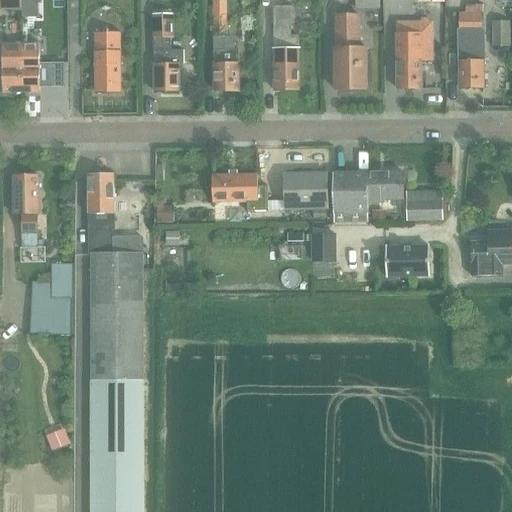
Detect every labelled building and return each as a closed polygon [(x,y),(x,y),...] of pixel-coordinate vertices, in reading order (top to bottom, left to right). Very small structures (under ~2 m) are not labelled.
[(0,0),(0,10),(21,11),(21,0),(0,0)] [(226,0),(213,0),(213,19),(214,92),(239,91),(239,50),(236,50),(236,37),(227,37),(227,19),(226,0)] [(379,0),(355,0),(356,10),(380,10),(379,0)] [(465,14),(459,14),(459,47),(458,47),(459,89),(484,88),(483,47),(483,34),(483,13),(483,12),(484,12),(484,4),(478,3),(476,6),(465,6),(465,14)] [(293,7),(273,7),(274,91),(300,91),(299,36),(291,36),(291,24),(294,24),(293,7)] [(179,65),(183,65),(183,51),(170,51),(170,38),(173,38),(172,15),(154,15),(155,92),(179,92),(179,65)] [(336,90),(368,90),(367,49),(360,49),(359,15),(335,16),(336,49),(335,49),(336,90)] [(433,21),(397,21),(398,89),(422,89),(422,61),(433,61),(433,21)] [(492,22),(492,48),(511,48),(510,22),(492,22)] [(96,93),(121,93),(120,33),(95,33),(96,93)] [(23,44),(3,44),(4,94),(23,94),(23,63),(20,63),(19,59),(23,58),(23,44)] [(23,58),(19,59),(20,63),(23,63),(23,94),(40,93),(40,88),(64,88),(63,64),(40,64),(40,44),(26,44),(23,44),(23,54),(23,58)] [(402,172),(334,173),(335,224),(367,223),(367,213),(367,203),(384,203),(384,200),(403,200),(402,172)] [(285,201),(268,201),(268,211),(285,210),(285,212),(327,211),(327,174),(285,174),(285,201)] [(268,211),(268,197),(268,187),(258,187),(257,175),(213,175),(213,203),(248,203),(248,211),(268,211)] [(88,254),(91,254),(112,254),(142,254),(141,237),(112,237),(112,230),(113,230),(113,215),(114,215),(114,176),(88,176),(88,254)] [(37,215),(39,215),(39,202),(38,202),(38,177),(13,177),(13,202),(14,202),(14,218),(21,218),(21,249),(37,249),(37,240),(37,215)] [(443,201),(407,201),(407,222),(444,221),(443,201)] [(157,207),(157,224),(174,224),(174,207),(157,207)] [(386,212),(373,212),(373,222),(386,222),(386,212)] [(471,277),(501,276),(501,265),(511,265),(511,231),(489,232),(489,243),(471,243),(471,277)] [(180,233),(167,233),(167,246),(180,246),(180,233)] [(304,233),(288,234),(288,243),(305,243),(304,233)] [(313,263),(336,263),(336,234),(312,234),(313,263)] [(430,247),(386,248),(386,278),(430,277),(430,247)] [(90,511),(142,511),(142,381),(142,254),(112,254),(91,254),(90,511)] [(32,283),(30,334),(70,336),(73,265),(52,264),(51,283),(32,283)] [(179,284),(166,284),(166,293),(179,293),(179,284)] [(60,442),(80,433),(72,415),(52,424),(60,442)]
